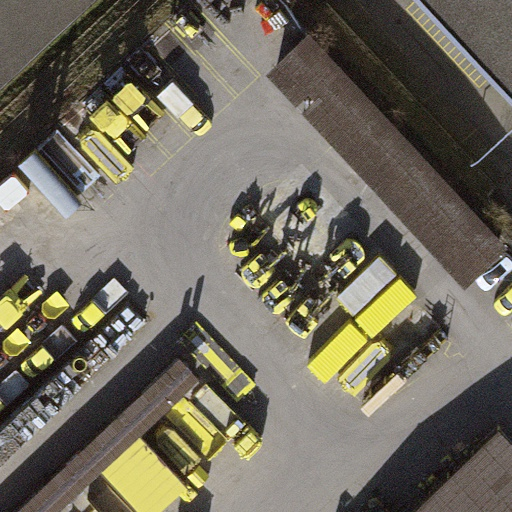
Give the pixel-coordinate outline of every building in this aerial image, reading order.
[(0,0),(0,91),(95,0),(0,0)] [(511,0),(427,0),(511,89),(511,0)] [(505,245),(308,27),(267,64),(464,282),(505,245)] [(296,189),(269,217),(308,254),(335,226),(296,189)] [(65,511),(203,384),(182,361),(19,511),(65,511)] [(149,511),(164,511),(195,485),(152,437),(114,471),(149,511)] [(511,511),(511,450),(509,447),(437,511),(511,511)]
